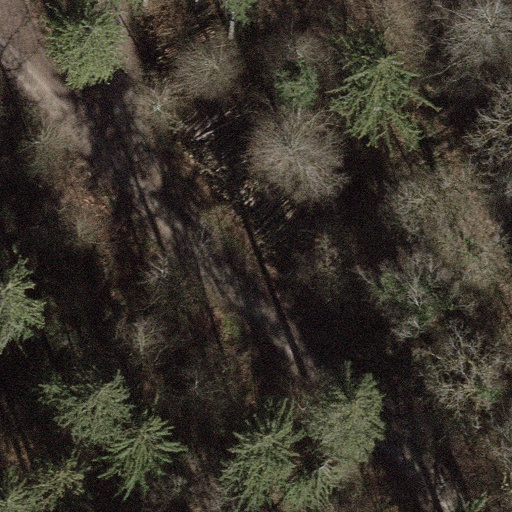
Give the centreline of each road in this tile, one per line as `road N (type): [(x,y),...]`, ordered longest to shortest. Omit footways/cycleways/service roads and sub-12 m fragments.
road 1 (track): [(464,511),(0,59)]
road 2 (track): [(112,0),(126,183)]
